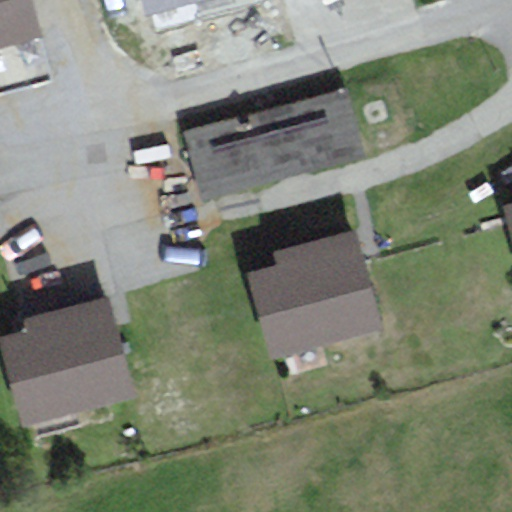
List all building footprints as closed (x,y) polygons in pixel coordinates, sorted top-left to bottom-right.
[(1,0),(0,0),(0,66),(21,59),(1,0)] [(161,0),(166,14),(206,0),(161,0)] [(347,91),(181,137),(200,205),(366,158),(347,91)] [(511,193),(500,198),(511,233),(511,193)] [(342,226),(241,260),(273,353),(373,319),(342,226)] [(96,298),(0,330),(0,343),(28,425),(128,391),(96,298)]
